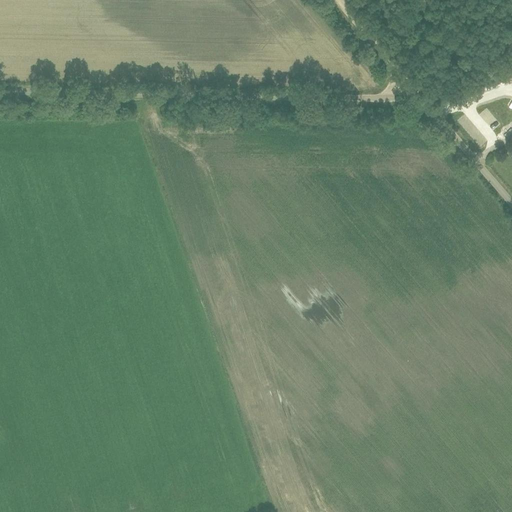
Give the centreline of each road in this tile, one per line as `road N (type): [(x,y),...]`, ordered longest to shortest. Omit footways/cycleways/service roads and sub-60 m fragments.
road 1 (unclassified): [(410,89),(372,98),(0,92)]
road 2 (unclassified): [(511,203),(410,89)]
